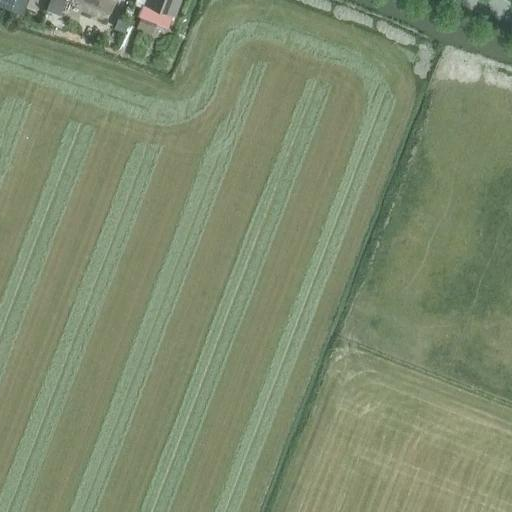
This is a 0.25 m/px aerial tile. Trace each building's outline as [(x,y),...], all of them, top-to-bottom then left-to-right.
[(14,0),(0,0),(0,5),(11,10),(14,0)] [(25,0),(14,0),(11,10),(20,14),(25,0)] [(50,0),(47,9),(60,14),(65,0),(50,0)] [(81,0),(110,11),(114,0),(81,0)] [(175,15),(180,0),(136,0),(135,4),(142,6),(142,7),(146,8),(143,16),(142,16),(138,27),(151,32),(155,22),(168,27),(173,14),(175,15)] [(128,25),(119,48),(131,53),(140,30),(128,25)]
